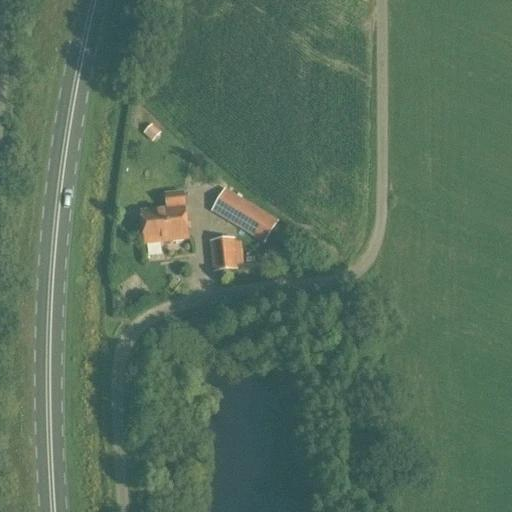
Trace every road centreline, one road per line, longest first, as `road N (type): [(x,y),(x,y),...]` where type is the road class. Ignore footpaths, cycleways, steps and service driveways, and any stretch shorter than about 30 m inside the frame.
road 1 (unclassified): [(125,511),(118,354),(143,322),(174,308),(337,284),(364,269),(383,204),(380,0)]
road 2 (primary): [(51,511),(52,268),(64,154),(95,0)]
